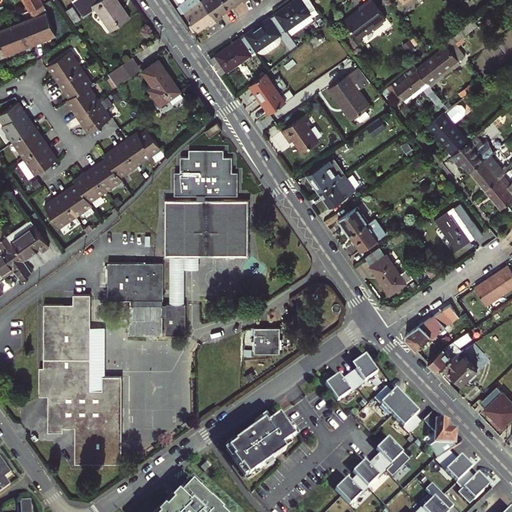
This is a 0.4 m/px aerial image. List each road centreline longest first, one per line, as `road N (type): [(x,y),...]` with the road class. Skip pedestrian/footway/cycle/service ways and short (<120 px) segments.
road 1 (residential): [(401,113),(505,244),(379,331)]
road 2 (tertiary): [(372,322),(194,56)]
road 3 (residential): [(286,380),(98,511)]
road 4 (tertiary): [(511,474),(379,331)]
road 5 (residential): [(273,497),(327,445),(286,380)]
road 6 (unknown): [(247,135),(359,51)]
